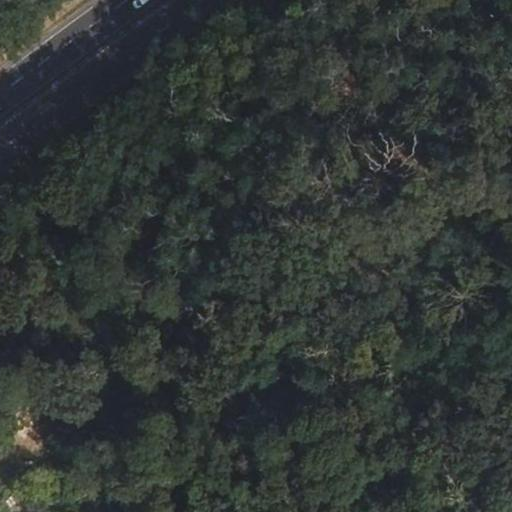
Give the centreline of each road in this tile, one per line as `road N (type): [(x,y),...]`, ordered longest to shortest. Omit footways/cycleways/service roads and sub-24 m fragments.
road 1 (secondary): [(0,150),(208,0)]
road 2 (secondary): [(139,0),(0,103)]
